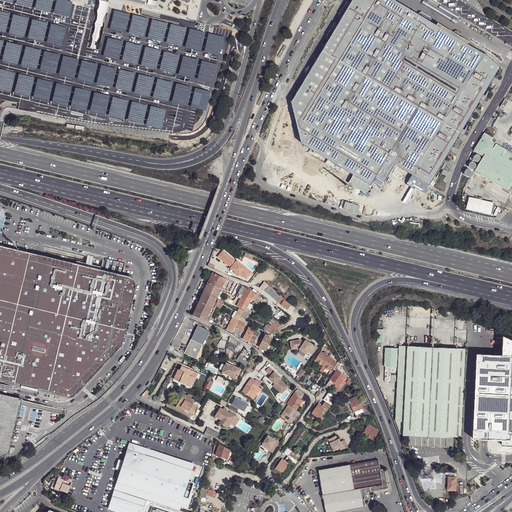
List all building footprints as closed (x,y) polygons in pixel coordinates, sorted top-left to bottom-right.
[(201,95),(213,98),(232,31),(212,26),(210,32),(131,13),(73,0),(0,0),(0,98),(19,103),(19,106),(18,109),(67,118),(96,124),(164,132),(183,134),(187,134),(192,132),(193,127),(201,95)] [(414,13),(390,0),(351,0),(290,105),(301,143),(328,161),(323,168),(365,193),(376,176),(384,181),(395,164),(429,185),(499,68),(484,56),(468,46),(437,27),(414,13)] [(439,24),(437,27),(468,46),(470,42),(459,36),(450,30),(439,24)] [(511,95),(495,124),(493,127),(488,135),(483,143),(477,153),(483,156),(475,171),(507,191),(511,182),(511,95)] [(504,109),(508,101),(505,99),(500,107),(504,109)] [(483,143),(488,135),(484,133),(479,141),(483,143)] [(284,150),(291,162),(296,158),(304,171),(307,169),(292,145),(284,150)] [(469,195),(466,208),(490,214),(494,201),(469,195)] [(121,345),(134,290),(134,286),(133,283),(131,280),(128,278),(125,277),(111,274),(100,271),(91,269),(0,246),(0,382),(29,389),(65,398),(67,398),(70,398),(73,396),(121,345)] [(248,269),(237,259),(236,260),(223,249),(218,255),(231,266),(230,267),(234,270),(239,274),(240,273),(243,276),(248,269)] [(246,278),(251,272),(248,269),(243,276),(246,278)] [(206,284),(202,291),(216,298),(220,291),(220,290),(221,289),(221,288),(222,287),(226,278),(211,272),(207,282),(206,284)] [(226,278),(222,287),(225,289),(226,289),(230,282),(229,282),(230,280),(226,278)] [(246,287),(242,285),(236,296),(237,297),(240,298),(246,287)] [(236,305),(244,309),(248,302),(251,298),(254,292),(254,291),(251,290),(246,287),(240,298),(236,305)] [(270,287),(266,292),(278,301),(282,297),(282,296),(270,287)] [(254,292),(251,298),(254,300),(258,294),(259,292),(255,290),(252,289),(251,290),(254,291),(254,292)] [(202,291),(198,301),(214,308),(215,306),(219,299),(216,298),(202,291)] [(240,298),(237,297),(236,296),(234,295),(231,302),(236,305),(240,298)] [(285,300),(281,304),(287,309),(291,305),(285,300)] [(198,301),(192,314),(208,322),(214,308),(198,301)] [(245,313),(248,316),(253,305),(252,304),(248,302),(244,309),(247,311),(245,313)] [(239,308),(234,318),(238,320),(239,319),(240,318),(240,317),(243,312),(244,310),(239,308)] [(232,317),(226,329),(232,332),(232,331),(238,320),(234,318),(232,317)] [(278,321),(272,317),(266,325),(265,324),(263,329),(265,330),(266,330),(269,327),(270,325),(275,323),(278,321)] [(239,319),(238,320),(232,331),(236,333),(239,334),(245,322),(239,319)] [(198,325),(184,353),(196,358),(202,345),(209,331),(198,325)] [(248,326),(242,338),(248,341),(252,334),(255,329),(248,326)] [(255,329),(252,334),(257,337),(261,339),(264,334),(255,329)] [(248,341),(253,343),(257,337),(252,334),(248,341)] [(261,339),(258,345),(265,349),(271,337),(264,334),(261,339)] [(229,338),(229,340),(230,340),(228,345),(226,351),(226,353),(227,353),(227,357),(230,358),(231,350),(233,351),(237,345),(235,344),(237,341),(235,338),(233,338),(230,336),(229,338)] [(217,349),(218,352),(226,353),(226,351),(227,347),(227,344),(229,340),(229,338),(218,337),(217,349)] [(257,337),(253,343),(256,345),(255,345),(258,347),(258,345),(261,339),(257,337)] [(289,339),(289,347),(297,348),(306,354),(307,351),(311,354),(316,346),(310,342),(308,344),(306,342),(306,340),(306,339),(303,343),(299,340),(289,339)] [(503,358),(478,357),(476,391),(474,442),(484,442),(503,443),(503,448),(511,448),(511,342),(504,339),(503,358)] [(325,343),(321,349),(323,350),(324,349),(331,353),(331,352),(325,343)] [(199,360),(205,346),(202,345),(196,358),(199,360)] [(403,434),(403,435),(409,435),(408,445),(452,447),(453,437),(460,437),(464,349),(398,346),(395,421),(403,422),(403,434)] [(396,367),(397,348),(396,348),(384,348),(383,367),(384,367),(383,382),(389,382),(390,373),(395,373),(395,367),(396,367)] [(321,352),(315,360),(323,365),(328,357),(326,355),(323,353),(321,352)] [(328,357),(323,365),(326,367),(330,370),(336,362),(328,357)] [(223,370),(222,372),(227,374),(229,374),(230,373),(231,375),(231,376),(236,379),(241,369),(236,367),(234,367),(232,368),(232,366),(231,364),(227,362),(226,365),(223,370)] [(181,365),(178,370),(175,368),(171,377),(174,379),(191,387),(193,382),(195,377),(190,375),(193,370),(181,365)] [(339,365),(336,370),(330,379),(334,382),(339,386),(346,375),(339,365)] [(280,376),(269,367),(266,371),(270,375),(268,378),(271,380),(269,382),(273,385),(272,386),(280,392),(286,385),(279,379),(278,378),(280,376)] [(249,380),(242,391),(251,397),(258,386),(259,383),(260,382),(256,379),(255,380),(253,383),(249,380)] [(286,385),(280,392),(281,394),(288,387),(286,385)] [(258,386),(251,397),(253,398),(261,388),(258,386)] [(297,389),(287,404),(288,405),(296,410),(303,400),(300,399),(303,394),(304,393),(298,388),(297,389)] [(331,389),(329,393),(336,398),(338,394),(331,389)] [(185,408),(193,413),(197,406),(192,403),(194,399),(190,397),(187,395),(183,393),(179,400),(183,402),(181,406),(185,408)] [(324,400),(331,405),(336,398),(329,393),(324,400)] [(20,402),(21,400),(0,395),(0,456),(3,457),(7,455),(15,426),(20,402)] [(244,400),(237,395),(232,404),(238,408),(244,400)] [(350,403),(354,411),(365,407),(364,406),(362,401),(359,402),(357,396),(349,399),(350,402),(350,403)] [(184,411),(185,408),(181,406),(183,402),(179,400),(175,406),(184,411)] [(312,413),(320,418),(327,410),(321,406),(322,405),(319,403),(312,413)] [(296,410),(288,405),(283,412),(288,415),(287,417),(292,421),(297,414),(295,412),(296,410)] [(354,411),(355,415),(364,412),(368,409),(366,406),(364,406),(365,407),(354,411)] [(221,419),(219,422),(225,426),(231,414),(225,410),(226,409),(224,408),(223,409),(219,407),(215,415),(221,419)] [(368,409),(364,412),(367,418),(373,415),(369,409),(368,409)] [(288,415),(283,412),(281,415),(292,422),(292,421),(287,417),(288,415)] [(234,426),(239,417),(231,414),(225,426),(227,427),(230,423),(234,426)] [(403,422),(395,421),(400,434),(403,434),(403,422)] [(364,433),(363,434),(374,439),(378,430),(368,425),(367,428),(364,433)] [(206,431),(212,435),(217,437),(219,433),(208,427),(206,431)] [(336,435),(329,439),(334,450),(340,447),(342,450),(344,448),(348,447),(344,439),(341,441),(340,438),(338,439),(336,435)] [(268,436),(261,446),(265,449),(267,446),(270,449),(268,451),(272,453),(279,443),(268,436)] [(220,443),(217,455),(223,457),(223,460),(227,461),(228,458),(231,449),(220,443)] [(188,485),(194,465),(153,452),(150,451),(130,445),(124,464),(122,471),(116,490),(179,511),(181,507),(188,510),(193,494),(191,494),(194,487),(188,485)] [(286,456),(289,452),(289,453),(284,461),(289,463),(292,467),(299,457),(290,451),(286,448),(283,453),(286,456)] [(281,459),(275,467),(283,472),(289,463),(284,461),(281,459)] [(319,470),(324,495),(370,487),(383,485),(380,470),(378,460),(324,469),(319,470)] [(275,467),(272,472),(276,475),(279,477),(281,474),(283,472),(275,467)] [(380,470),(383,485),(370,487),(371,492),(389,490),(385,469),(380,470)] [(448,477),(448,490),(452,490),(455,490),(456,478),(448,477)] [(56,489),(69,493),(72,483),(72,480),(69,479),(68,483),(59,480),(56,489)] [(204,484),(200,496),(207,499),(208,494),(214,497),(216,491),(209,489),(210,486),(204,484)] [(370,487),(324,495),(325,505),(326,511),(332,511),(364,507),(363,500),(368,499),(367,493),(371,492),(370,487)] [(142,511),(146,502),(115,492),(109,510),(114,511),(142,511)]
